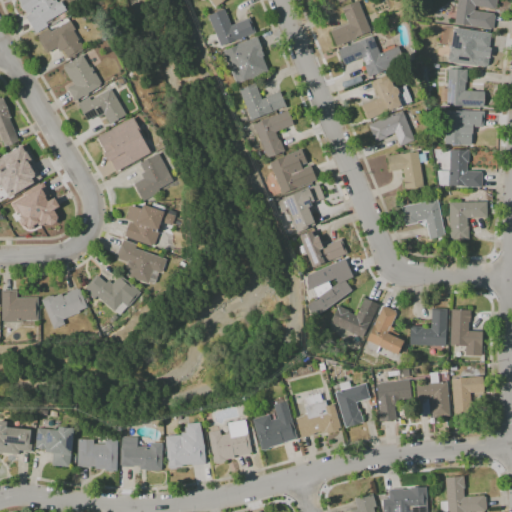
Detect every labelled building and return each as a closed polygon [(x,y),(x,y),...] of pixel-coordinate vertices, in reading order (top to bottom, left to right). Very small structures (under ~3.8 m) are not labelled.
[(35,33),(26,17),(34,12),(33,11),(27,14),(25,10),(23,9),(21,5),(21,3),(19,0),(55,0),(57,3),(61,1),(66,10),(51,19),(52,21),(47,24),(48,26),(35,33)] [(448,12),(450,10),(451,2),(457,3),(457,0),(497,0),(496,8),(495,8),(494,9),(475,6),(474,10),(494,13),(493,15),(495,16),(493,28),(491,28),(491,30),(469,26),(454,24),(455,19),(447,18),(448,12)] [(337,48),(330,31),(348,24),(342,7),(358,1),(370,32),(356,37),(356,38),(338,45),(338,47),(337,48)] [(221,46),(208,16),(224,9),(231,26),(249,18),(256,32),(235,41),(235,40),(221,46)] [(68,59),(63,50),(59,52),(57,48),(47,53),(37,36),(49,29),(51,32),(70,21),(76,31),(74,32),(84,48),(82,49),(83,50),(74,55),(75,56),(72,58),(72,57),(68,59)] [(484,67),(476,65),(476,66),(448,62),(449,60),(448,60),(449,51),(450,52),(453,28),(488,33),(489,32),(491,33),(488,48),(491,48),(489,58),(487,57),(488,60),(488,64),(484,67)] [(237,84),(223,51),(237,45),(257,36),(262,49),(261,49),(264,56),(262,56),(269,72),(249,80),(249,79),(237,84)] [(369,77),(364,66),(365,65),(362,57),(344,65),(338,50),(358,42),(358,43),(372,37),(380,54),(398,46),(405,63),(385,71),(385,70),(372,75),(372,76),(369,77)] [(75,101),(67,88),(74,84),(71,79),(70,80),(63,68),(64,68),(63,66),(82,55),(90,68),(92,67),(102,84),(99,85),(100,86),(88,93),(89,95),(84,98),(84,96),(75,101)] [(484,107),(462,106),(446,105),(446,102),(441,101),(441,88),(447,89),(448,70),(464,70),(467,70),(466,82),(465,82),(465,91),(484,92),(484,107)] [(366,120),(360,106),(379,98),(375,88),(372,87),(371,85),(373,82),(372,81),(388,74),(393,86),(397,88),(397,89),(405,86),(412,102),(405,105),(405,106),(401,108),(400,105),(387,111),(387,112),(366,120)] [(245,121),(241,109),(246,107),(239,89),(255,83),(262,100),(280,92),(286,108),(284,108),(284,107),(266,114),(265,114),(251,120),(251,119),(245,121)] [(110,125),(104,115),(99,118),(98,115),(87,121),(77,104),(89,97),(91,100),(111,89),(126,115),(110,125)] [(5,147),(0,135),(0,99),(2,98),(11,117),(9,118),(19,141),(5,147)] [(267,158),(253,124),(287,110),(293,125),(275,132),(278,140),(280,139),(285,151),(281,153),(281,152),(267,158)] [(400,146),(394,133),(387,136),(387,137),(376,142),(368,125),(402,111),(403,114),(410,111),(414,121),(415,120),(418,127),(410,130),(415,140),(400,146)] [(471,145),(460,145),(460,144),(444,144),(446,111),(461,111),(483,111),(483,127),(472,127),(472,134),(471,134),(471,145)] [(117,172),(110,161),(108,162),(103,153),(105,152),(97,138),(133,118),(138,128),(137,129),(150,153),(117,172)] [(254,153),(251,146),(257,144),(260,150),(254,153)] [(16,194),(9,197),(2,185),(0,186),(0,157),(21,145),(25,152),(26,151),(32,160),(29,161),(32,166),(34,164),(42,178),(34,182),(35,183),(16,194)] [(282,193),(269,163),(284,156),(301,149),(307,163),(302,165),(304,168),(310,165),(316,180),(297,188),(297,187),(282,193)] [(480,187),(463,187),(463,186),(439,185),(437,171),(449,172),(450,150),(465,150),(469,150),(468,162),(467,162),(467,171),(481,171),(481,173),(482,173),(482,186),(481,186),(480,187)] [(405,190),(403,178),(404,178),(403,169),(389,172),(386,155),(388,154),(389,156),(401,154),(417,152),(424,186),(405,190)] [(143,201),(139,193),(138,194),(135,189),(136,189),(133,184),(143,179),(141,174),(144,172),(139,164),(143,162),(143,161),(145,159),(146,160),(158,154),(173,181),(158,189),(160,192),(143,201)] [(29,230),(26,224),(26,225),(22,224),(20,221),(21,217),(22,217),(23,216),(15,203),(26,197),(24,194),(43,182),(51,196),(46,198),(48,201),(55,198),(60,206),(54,210),(57,216),(58,217),(57,221),(51,225),(46,224),(46,223),(40,226),(38,224),(29,230)] [(298,232),(290,214),(288,215),(286,210),(282,212),(277,201),(284,198),(301,191),(302,192),(305,190),(305,189),(318,184),(324,198),(311,204),(312,206),(308,207),(314,222),(313,222),(314,225),(298,232)] [(438,241),(438,237),(429,239),(425,220),(417,222),(418,223),(405,225),(402,207),(437,199),(445,236),(443,236),(444,240),(438,241)] [(450,240),(449,203),(486,202),(487,218),(467,218),(467,227),(468,227),(468,239),(450,240)] [(152,246),(124,236),(129,222),(133,223),(133,222),(126,219),(131,206),(141,209),(143,205),(151,208),(153,203),(165,207),(165,208),(175,212),(175,214),(176,214),(172,226),(161,222),(159,226),(161,227),(154,246),(153,245),(152,246)] [(186,230),(174,225),(177,218),(189,223),(186,230)] [(312,267),(299,237),(315,230),(322,246),(341,238),(347,253),(312,267)] [(127,276),(129,270),(125,269),(128,262),(116,258),(121,243),(122,244),(123,240),(137,245),(135,248),(166,259),(161,273),(153,270),(148,284),(127,276)] [(351,291),(315,317),(306,306),(317,298),(313,288),(308,290),(307,275),(344,259),(352,277),(344,281),(351,291)] [(119,315),(115,311),(114,311),(97,296),(94,299),(84,291),(87,287),(86,287),(96,275),(106,283),(108,281),(112,284),(120,275),(140,293),(128,307),(127,306),(119,315)] [(54,329),(42,300),(44,299),(44,298),(49,295),(50,297),(53,295),(54,297),(61,294),(62,296),(67,294),(67,293),(77,288),(78,290),(79,289),(87,307),(79,311),(79,312),(63,320),(64,324),(54,329)] [(22,322),(3,322),(3,321),(1,321),(1,291),(17,290),(17,298),(38,298),(38,320),(22,321),(22,322)] [(362,338),(330,323),(338,306),(349,311),(348,312),(356,316),(364,300),(362,299),(363,298),(380,306),(379,307),(377,306),(362,338)] [(397,355),(380,347),(377,353),(365,348),(368,341),(367,341),(382,307),(384,307),(384,306),(396,311),(395,312),(397,313),(390,327),(394,329),(392,331),(399,334),(398,336),(404,339),(397,355)] [(445,346),(409,345),(410,326),(422,327),(422,328),(431,328),(431,308),(447,309),(445,346)] [(481,356),(465,355),(465,346),(450,345),(451,310),(470,310),(470,322),(468,322),(468,331),(482,332),(481,356)] [(432,417),(431,399),(429,399),(430,414),(417,415),(415,400),(416,400),(415,385),(430,383),(430,374),(437,373),(438,383),(447,382),(449,416),(432,417)] [(454,415),(451,379),(482,376),(483,392),(470,393),(470,402),(472,402),(473,414),(454,415)] [(380,421),(378,400),(376,384),(410,380),(412,399),(404,400),(404,398),(393,400),(396,417),(397,417),(397,419),(380,421)] [(345,428),(335,393),(341,391),(339,384),(349,381),(351,388),(365,384),(370,398),(356,403),(358,411),(360,410),(363,423),(345,428)] [(301,438),(295,419),(303,416),(303,415),(307,414),(304,407),(306,406),(303,399),(305,398),(305,397),(308,396),(307,391),(311,390),(312,392),(315,391),(316,393),(320,392),(322,401),(325,401),(327,406),(334,404),(341,428),(338,429),(338,431),(328,434),(327,432),(324,433),(324,432),(321,433),(320,431),(313,434),(314,434),(301,438)] [(263,451),(263,449),(261,450),(253,420),(269,415),(270,420),(277,418),(273,405),(286,401),(297,438),(295,439),(283,443),(284,443),(268,448),(269,449),(263,451)] [(37,417),(30,416),(32,406),(38,408),(37,417)] [(19,455),(5,454),(5,453),(1,453),(1,454),(0,453),(0,420),(7,422),(6,427),(33,431),(31,452),(19,451),(19,455)] [(216,464),(216,463),(214,463),(208,433),(220,430),(221,435),(230,433),(228,423),(246,420),(252,452),(250,453),(250,454),(238,456),(238,455),(234,456),(234,458),(225,460),(225,461),(224,462),(224,463),(216,464)] [(170,470),(169,468),(168,468),(165,437),(181,435),(181,433),(185,433),(185,428),(187,428),(186,424),(200,423),(204,445),(205,464),(204,464),(204,465),(192,466),(192,464),(182,465),(182,467),(176,467),(177,469),(170,470)] [(69,468),(51,465),(53,453),(45,452),(45,449),(44,449),(44,450),(39,449),(39,448),(35,448),(37,428),(57,430),(58,427),(74,428),(69,468)] [(160,471),(145,471),(145,470),(140,470),(140,466),(134,466),(134,467),(122,466),(120,466),(121,448),(122,448),(122,437),(138,437),(137,446),(150,447),(150,443),(162,443),(161,470),(160,470),(160,471)] [(113,472),(108,472),(108,471),(104,471),(105,469),(95,469),(95,466),(91,466),(91,468),(79,467),(79,466),(77,466),(78,439),(93,440),(93,444),(105,444),(105,439),(117,440),(117,471),(113,471),(113,472)] [(472,511),(440,511),(440,502),(447,501),(445,477),(463,476),(464,488),(463,488),(464,497),(484,495),(484,497),(485,497),(486,509),(485,510),(485,511),(472,511)] [(382,511),(382,499),(389,499),(389,491),(390,491),(390,489),(402,488),(402,490),(410,490),(410,488),(426,487),(427,511),(382,511)] [(352,511),(358,510),(355,499),(372,494),(376,507),(373,508),(374,511),(352,511)]
